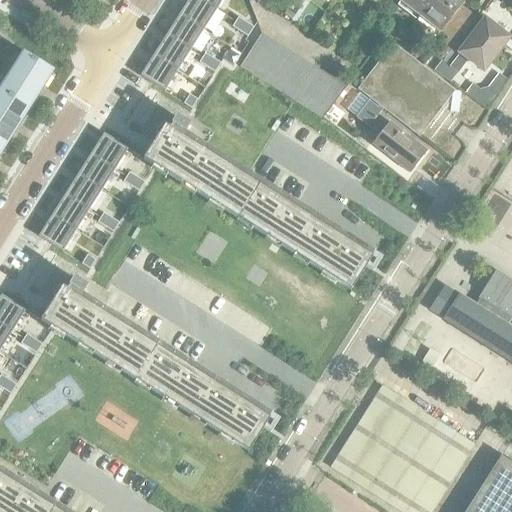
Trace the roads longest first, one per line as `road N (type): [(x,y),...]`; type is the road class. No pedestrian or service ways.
road 1 (residential): [(258,511),(511,112)]
road 2 (residential): [(0,225),(115,48)]
